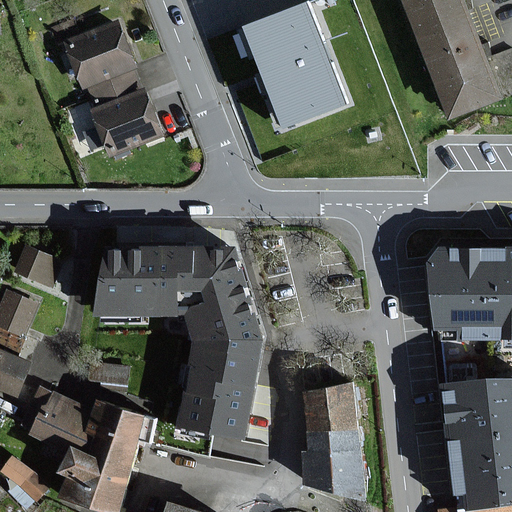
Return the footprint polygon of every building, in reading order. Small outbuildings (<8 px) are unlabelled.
[(466,3),(464,0),(407,0),(451,115),(501,95),(485,52),(466,3)] [(348,102),(309,2),(245,26),(284,127),(348,102)] [(137,66),(119,22),(68,42),(86,86),(89,85),(132,68),(137,66)] [(132,68),(89,85),(98,109),(141,91),(132,68)] [(98,109),(94,110),(112,153),(162,133),(145,90),(141,91),(98,109)] [(194,245),(108,245),(96,315),(187,314),(195,341),(179,426),(247,439),(260,373),(267,338),(250,283),(238,245),(194,245)] [(511,246),(496,246),(479,246),(441,246),(429,262),(437,330),(460,329),(459,340),(511,339),(511,246)] [(63,261),(28,247),(18,270),(54,284),(63,261)] [(37,303),(9,292),(0,314),(0,323),(25,333),(37,303)] [(30,363),(0,350),(0,385),(18,393),(30,363)] [(511,378),(446,387),(459,494),(467,493),(469,508),(511,502),(511,378)] [(98,433),(90,430),(96,410),(42,386),(26,422),(36,427),(34,432),(73,449),(74,447),(92,453),(98,433)] [(309,480),(366,496),(352,386),(308,396),(314,455),(307,454),(309,480)] [(148,417),(99,401),(96,410),(90,430),(98,433),(92,453),(74,447),(73,449),(65,472),(71,474),(64,494),(117,511),(133,463),(145,425),(148,417)] [(34,472),(14,456),(4,470),(24,485),(38,499),(49,487),(34,472)] [(511,511),(511,502),(469,508),(443,511),(442,511),(511,511)] [(202,511),(172,503),(169,511),(202,511)]
